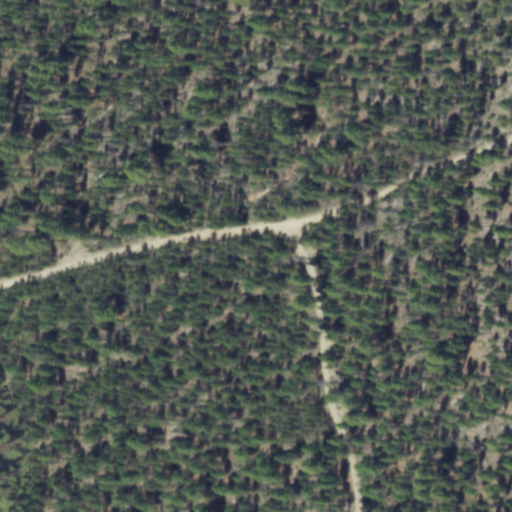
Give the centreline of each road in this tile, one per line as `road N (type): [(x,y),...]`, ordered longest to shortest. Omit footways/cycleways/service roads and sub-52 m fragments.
road 1 (track): [(0,284),(160,242),(312,218),(511,140)]
road 2 (track): [(291,223),(346,439),(355,511)]
